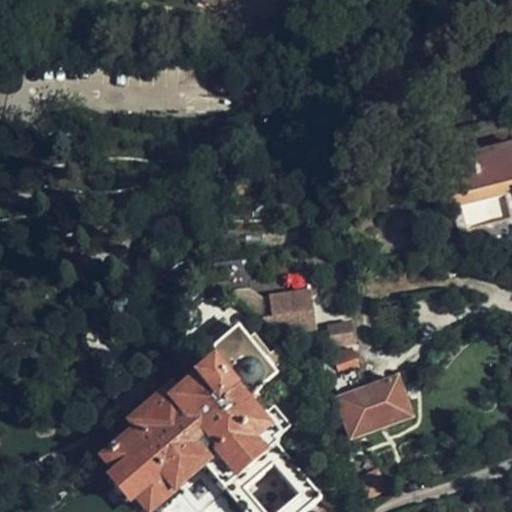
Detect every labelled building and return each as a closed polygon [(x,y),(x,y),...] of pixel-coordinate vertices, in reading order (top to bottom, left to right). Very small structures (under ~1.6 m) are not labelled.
[(198,0),(198,1),(248,16),(270,16),(274,0),(198,0)] [(511,146),(442,165),(454,209),(462,207),(505,196),(511,194),(511,146)] [(270,232),(250,233),(250,246),(271,246),(270,232)] [(279,335),(312,329),(308,294),(269,299),(270,306),(263,307),(265,320),(272,319),(274,331),(279,335)] [(265,320),(263,307),(264,318),(258,319),(274,331),(272,319),(265,320)] [(330,325),(334,347),(357,344),(354,322),(330,325)] [(213,350),(212,360),(219,368),(179,400),(173,393),(134,423),(140,431),(106,459),(119,475),(111,482),(127,502),(135,495),(149,511),(203,469),(224,494),(227,493),(268,460),(276,469),(300,500),(309,511),(310,511),(321,503),(279,452),(281,448),(277,444),(295,430),(278,411),(262,425),(245,404),(291,366),(280,352),(272,358),(256,338),(249,344),(238,331),(213,350)] [(411,420),(398,383),(366,393),(360,373),(363,372),(355,349),(334,356),(341,380),(332,383),(345,418),(351,440),(411,420)] [(291,374),(275,389),(289,404),(304,389),(291,374)] [(268,460),(227,493),(242,511),(309,511),(300,500),(286,511),(260,511),(246,494),(276,469),(268,460)]
